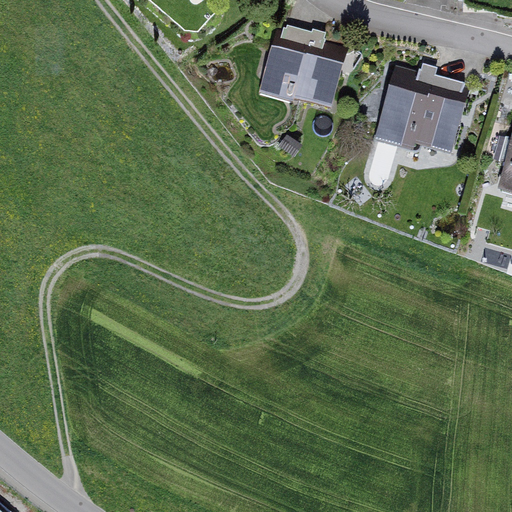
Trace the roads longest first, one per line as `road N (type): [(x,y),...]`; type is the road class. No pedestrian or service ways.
road 1 (track): [(102,0),(292,223),(302,255),(293,287),(246,304),(103,251),(87,250),(57,268),(45,313),(77,509)]
road 2 (residential): [(511,48),(392,22),(336,0)]
